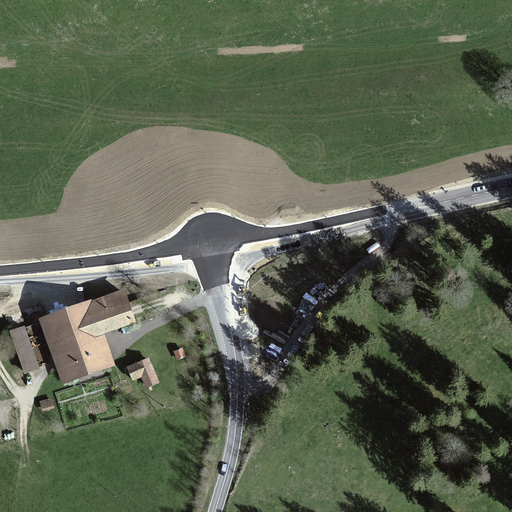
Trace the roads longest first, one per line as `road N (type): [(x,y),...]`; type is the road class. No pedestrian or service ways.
road 1 (secondary): [(511,186),(309,232)]
road 2 (secondary): [(214,511),(236,410),(227,318)]
road 3 (secondary): [(0,275),(136,263)]
